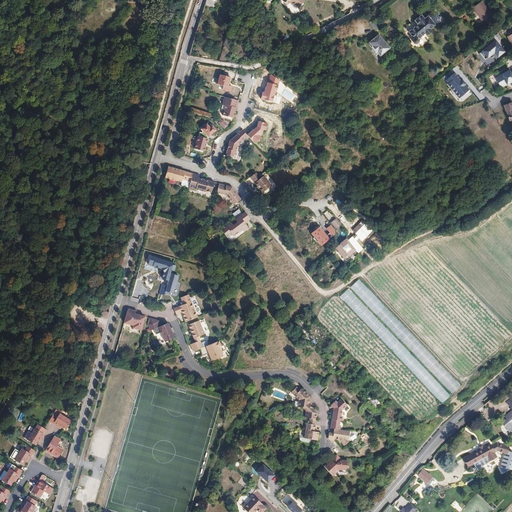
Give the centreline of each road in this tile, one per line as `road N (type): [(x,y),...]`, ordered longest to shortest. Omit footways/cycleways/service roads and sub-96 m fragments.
road 1 (residential): [(157,159),(66,482)]
road 2 (residential): [(185,58),(250,69),(388,0)]
road 3 (track): [(323,295),(480,209),(511,182)]
road 4 (secondary): [(511,371),(440,433),(373,511)]
road 5 (residential): [(211,177),(234,184),(323,295)]
road 6 (residential): [(211,177),(251,80),(238,77)]
